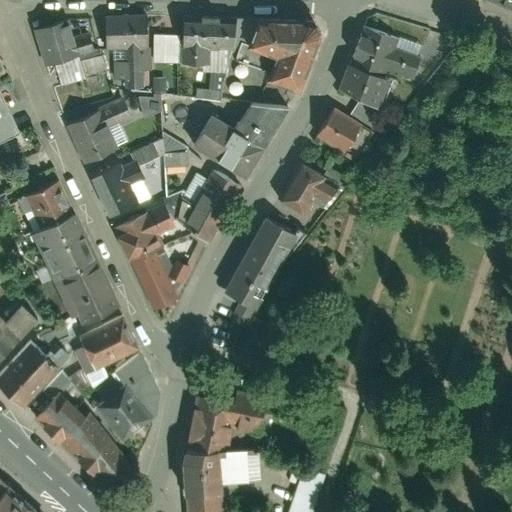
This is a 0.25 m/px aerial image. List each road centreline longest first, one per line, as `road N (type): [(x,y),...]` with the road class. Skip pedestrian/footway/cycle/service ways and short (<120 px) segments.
road 1 (residential): [(181,368),(224,252),(310,108),(348,0)]
road 2 (residential): [(181,368),(151,338),(6,10)]
road 3 (residential): [(140,511),(168,437),(181,368)]
road 4 (residential): [(389,0),(511,29)]
